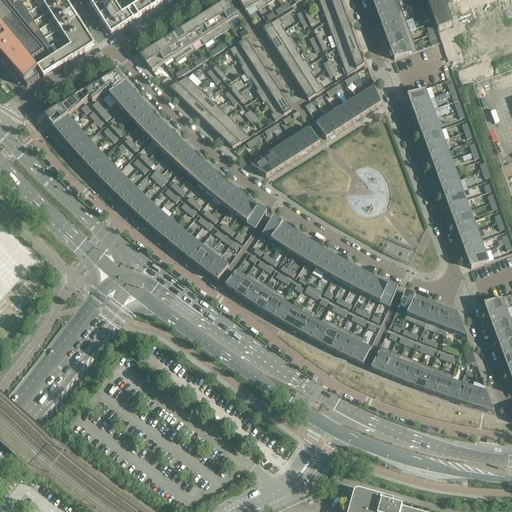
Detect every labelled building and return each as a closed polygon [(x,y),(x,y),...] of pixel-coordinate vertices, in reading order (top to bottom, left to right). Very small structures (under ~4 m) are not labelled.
[(0,0),(0,58),(26,87),(27,89),(39,81),(44,79),(63,67),(48,43),(39,49),(10,4),(15,0),(0,0)] [(15,0),(10,4),(39,49),(48,43),(63,67),(103,42),(164,2),(163,1),(164,0),(15,0)] [(251,0),(238,0),(246,13),(256,7),(251,0)] [(264,0),(251,0),(256,7),(258,11),(267,5),(264,0)] [(318,0),(323,10),(338,0),(318,0)] [(340,0),(338,0),(323,10),(327,23),(345,12),(340,0)] [(391,0),(373,0),(372,1),(376,11),(393,4),(391,0)] [(452,26),(442,0),(429,0),(430,0),(427,1),(438,31),(452,26)] [(228,2),(218,8),(229,24),(238,18),(228,2)] [(393,4),(376,11),(380,21),(396,15),(397,14),(402,12),(399,2),(393,4)] [(288,4),(282,8),(285,12),(291,8),(288,4)] [(423,4),(418,6),(422,17),(427,15),(423,4)] [(218,8),(209,14),(222,34),(231,28),(229,24),(218,8)] [(282,8),(276,12),(278,16),(285,12),(282,8)] [(345,12),(327,23),(333,37),(350,26),(345,12)] [(396,15),(380,21),(383,31),(406,23),(402,12),(397,14),(396,15)] [(209,14),(200,19),(213,40),(222,34),(209,14)] [(273,14),(267,18),(269,22),(276,18),(273,14)] [(200,19),(191,25),(201,41),(204,46),(213,40),(200,19)] [(280,20),(263,30),(271,42),(286,33),(282,27),(284,26),(280,20)] [(406,23),(383,31),(387,41),(410,33),(410,32),(416,30),(412,20),(406,23)] [(261,22),(254,26),(257,30),(263,26),(261,22)] [(191,25),(182,31),(192,47),(201,41),(191,25)] [(350,26),(333,37),(337,50),(354,39),(350,26)] [(182,31),(173,37),(186,57),(195,51),(192,47),(182,31)] [(246,31),(240,35),(243,39),(249,35),(246,31)] [(286,33),(271,42),(279,54),(295,44),(291,37),(289,39),(286,33)] [(410,33),(387,41),(391,51),(414,43),(410,33)] [(430,37),(428,38),(432,48),(438,46),(437,42),(434,35),(430,37)] [(173,37),(164,42),(174,59),(177,63),(186,57),(173,37)] [(234,39),(228,43),(230,47),(237,43),(234,39)] [(354,39),(337,50),(342,64),(359,53),(354,39)] [(246,41),(230,51),(234,58),(236,56),(239,62),(254,53),(246,41)] [(164,42),(155,48),(165,64),(174,59),(164,42)] [(414,43),(391,51),(395,62),(417,53),(414,43)] [(225,44),(219,48),(221,53),(228,49),(225,44)] [(295,44),(279,54),(286,66),(301,57),(297,51),(299,50),(295,44)] [(155,48),(140,58),(152,72),(165,64),(155,48)] [(219,48),(212,52),(215,57),(221,53),(219,48)] [(254,53),(239,62),(243,68),(241,69),(245,75),(262,65),(254,53)] [(359,53),(342,64),(347,77),(364,67),(359,53)] [(301,57),(286,66),(293,78),(310,67),(306,61),(304,62),(301,57)] [(200,60),(194,64),(197,68),(203,64),(200,60)] [(262,65),(245,75),(249,81),(251,80),(254,86),(269,77),(262,65)] [(188,67),(182,71),(185,76),(191,72),(188,67)] [(310,67),(293,78),(301,90),(316,80),(312,75),(314,74),(310,67)] [(182,71),(176,75),(178,80),(185,76),(182,71)] [(116,73),(100,83),(106,92),(110,96),(125,83),(116,73)] [(358,75),(351,79),(354,83),(360,79),(358,75)] [(269,77),(254,86),(258,92),(256,93),(260,99),(277,89),(269,77)] [(170,78),(162,83),(166,88),(173,83),(170,78)] [(187,78),(170,89),(180,99),(198,88),(187,78)] [(351,79),(345,83),(348,87),(354,83),(351,79)] [(316,80),(301,90),(309,102),(325,91),(321,85),(319,86),(316,80)] [(358,81),(354,83),(362,97),(372,112),(381,107),(375,89),(374,89),(372,83),(363,88),(358,81)] [(100,83),(82,95),(87,101),(90,99),(93,103),(106,92),(100,83)] [(125,83),(110,96),(117,105),(132,92),(125,83)] [(339,87),(333,91),(336,95),(342,91),(339,87)] [(198,88),(180,99),(191,109),(208,99),(198,88)] [(277,89),(260,99),(264,105),(266,104),(269,110),(284,100),(277,89)] [(425,90),(407,97),(411,107),(428,101),(425,90)] [(333,91),(327,95),(329,99),(336,95),(333,91)] [(132,92),(117,105),(123,111),(138,99),(132,92)] [(450,98),(448,94),(434,99),(436,103),(450,98)] [(82,95),(60,108),(66,118),(68,117),(87,101),(82,95)] [(362,97),(353,102),(363,118),(372,112),(362,97)] [(321,98),(315,102),(317,106),(324,102),(321,98)] [(145,106),(138,99),(123,111),(130,119),(145,106)] [(208,99),(191,109),(201,120),(219,109),(208,99)] [(284,100),(269,110),(273,115),(271,116),(275,123),(292,112),(284,100)] [(428,101),(411,107),(415,118),(432,111),(428,101)] [(353,102),(344,108),(354,124),(363,118),(353,102)] [(312,104),(305,108),(308,112),(314,108),(312,104)] [(152,114),(145,106),(130,119),(137,127),(152,114)] [(60,108),(45,118),(53,129),(66,118),(60,108)] [(344,108),(335,114),(345,129),(354,124),(344,108)] [(219,109),(201,120),(212,130),(229,119),(219,109)] [(432,111),(415,118),(419,128),(436,121),(432,111)] [(293,116),(295,120),(302,116),(299,112),(293,116)] [(93,114),(90,117),(95,123),(98,119),(93,114)] [(159,121),(152,114),(137,127),(145,135),(159,121)] [(335,114),(326,120),(336,135),(345,129),(335,114)] [(66,118),(53,129),(60,137),(74,125),(68,117),(66,118)] [(289,118),(283,122),(286,126),(292,122),(289,118)] [(98,119),(95,123),(99,128),(103,125),(98,119)] [(229,119),(212,130),(222,140),(239,129),(229,119)] [(326,120),(316,126),(326,141),(336,135),(326,120)] [(166,128),(159,121),(145,135),(152,142),(166,128)] [(436,121),(419,128),(422,138),(440,132),(436,121)] [(114,124),(110,127),(116,133),(119,129),(114,124)] [(74,125),(60,137),(68,146),(82,134),(74,125)] [(278,126),(271,130),(274,134),(280,130),(278,126)] [(173,136),(166,128),(152,142),(159,149),(173,136)] [(119,129),(116,133),(121,138),(124,135),(119,129)] [(239,129),(222,140),(233,150),(250,139),(239,129)] [(108,130),(104,133),(109,139),(113,136),(108,130)] [(271,130),(265,134),(268,138),(274,134),(271,130)] [(310,130),(301,135),(311,151),(320,145),(310,130)] [(440,132),(422,138),(426,148),(443,142),(440,132)] [(89,142),(82,134),(68,146),(75,154),(89,142)] [(301,135),(291,142),(301,157),(311,151),(301,135)] [(113,136),(109,139),(114,144),(118,141),(113,136)] [(180,143),(173,136),(159,149),(167,157),(180,143)] [(259,137),(253,141),(256,145),(262,141),(259,137)] [(129,140),(125,143),(130,148),(134,145),(129,140)] [(253,141),(247,145),(249,149),(256,145),(253,141)] [(96,150),(89,142),(75,154),(83,163),(96,150)] [(291,142),(282,147),(292,163),(301,157),(291,142)] [(443,142),(426,148),(430,158),(447,152),(443,142)] [(188,150),(180,143),(167,157),(174,164),(188,150)] [(134,145),(130,148),(135,154),(139,150),(134,145)] [(122,146),(119,149),(124,155),(127,151),(122,146)] [(282,147),(273,153),(283,169),(292,163),(282,147)] [(104,159),(96,150),(83,163),(90,171),(104,159)] [(195,157),(188,150),(174,164),(182,171),(195,157)] [(127,151),(124,155),(129,160),(133,157),(127,151)] [(447,152),(430,158),(434,168),(451,162),(447,152)] [(273,153),(264,159),(274,174),(283,169),(273,153)] [(143,155),(140,158),(145,164),(149,160),(143,155)] [(203,163),(195,157),(182,171),(190,178),(203,163)] [(104,159),(90,171),(98,179),(111,167),(104,159)] [(264,159),(251,167),(266,179),(274,174),(264,159)] [(149,160),(145,164),(151,169),(154,165),(149,160)] [(137,161),(134,165),(139,170),(143,167),(137,161)] [(451,162),(434,168),(437,178),(455,172),(451,162)] [(190,178),(186,183),(194,189),(198,185),(211,170),(203,163),(190,178)] [(111,167),(98,179),(106,187),(119,174),(111,167)] [(143,167),(139,170),(144,175),(148,172),(143,167)] [(218,177),(211,170),(198,185),(206,192),(218,177)] [(157,171),(154,175),(159,180),(163,176),(157,171)] [(455,172),(437,178),(441,188),(458,182),(455,172)] [(119,174),(106,187),(114,195),(127,182),(119,174)] [(154,175),(151,178),(156,184),(159,180),(154,175)] [(163,176),(159,180),(165,185),(168,181),(163,176)] [(226,183),(218,177),(206,192),(214,198),(226,183)] [(159,180),(156,184),(161,189),(165,185),(159,180)] [(458,182),(441,188),(445,199),(462,192),(467,191),(467,190),(463,180),(458,182)] [(135,190),(127,182),(114,195),(122,203),(135,190)] [(234,190),(226,183),(214,198),(222,205),(234,190)] [(174,184),(171,188),(176,193),(180,189),(174,184)] [(180,189),(176,193),(182,198),(185,194),(180,189)] [(143,198),(135,190),(122,203),(130,211),(143,198)] [(242,196),(234,190),(222,205),(230,212),(242,196)] [(168,191),(165,195),(171,200),(174,196),(168,191)] [(462,192),(445,199),(448,209),(466,203),(462,192)] [(174,196),(171,200),(176,205),(179,201),(174,196)] [(250,202),(242,196),(230,212),(238,218),(250,202)] [(151,205),(143,198),(130,211),(139,219),(151,205)] [(190,198),(187,202),(193,207),(196,203),(190,198)] [(258,209),(250,202),(238,218),(247,224),(258,209)] [(196,203),(193,207),(198,212),(202,208),(196,203)] [(466,203),(448,209),(452,219),(470,213),(466,203)] [(159,212),(151,205),(139,219),(147,226),(159,212)] [(184,205),(181,209),(187,214),(190,210),(184,205)] [(258,209),(247,224),(255,231),(267,215),(258,209)] [(190,210),(187,214),(193,219),(196,215),(190,210)] [(168,220),(159,212),(147,226),(155,234),(168,220)] [(206,212),(203,216),(209,221),(212,217),(206,212)] [(470,213),(452,219),(456,229),(473,223),(470,213)] [(212,217),(209,221),(215,225),(218,222),(212,217)] [(201,219),(198,223),(204,228),(207,224),(201,219)] [(282,225),(273,219),(262,235),(271,241),(282,225)] [(176,227),(168,220),(155,234),(164,241),(176,227)] [(473,223),(456,229),(460,239),(477,233),(473,223)] [(207,224),(204,228),(209,232),(213,229),(207,224)] [(223,225),(220,229),(226,234),(229,230),(223,225)] [(291,231),(282,225),(271,241),(280,247),(291,231)] [(184,234),(176,227),(164,241),(173,248),(184,234)] [(229,230),(226,234),(232,238),(235,234),(229,230)] [(299,236),(291,231),(280,247),(289,253),(299,236)] [(218,233),(215,237),(221,241),(224,237),(218,233)] [(477,233),(460,239),(463,249),(481,243),(477,233)] [(193,241),(184,234),(173,248),(181,255),(193,241)] [(238,236),(235,240),(241,245),(244,241),(238,236)] [(308,242),(299,236),(289,253),(297,258),(308,242)] [(224,237),(221,241),(227,246),(230,242),(224,237)] [(202,248),(193,241),(181,255),(190,262),(202,248)] [(316,247),(308,242),(297,258),(306,264),(316,247)] [(202,248),(190,262),(199,269),(214,250),(205,243),(202,248)] [(481,243),(463,249),(467,259),(484,253),(481,243)] [(232,244),(229,248),(235,252),(238,248),(232,244)] [(325,252),(316,247),(306,264),(315,269),(325,252)] [(214,250),(199,269),(208,276),(219,261),(223,257),(214,250)] [(254,254),(260,258),(263,254),(256,250),(254,254)] [(484,253),(467,259),(471,270),(488,264),(493,262),(490,251),(484,253)] [(334,257),(325,252),(315,269),(324,275),(334,257)] [(262,260),(269,264),(271,260),(265,256),(262,260)] [(257,261),(251,257),(249,261),(255,265),(257,261)] [(343,263),(334,257),(324,275),(333,280),(343,263)] [(285,269),(289,271),(295,262),(291,259),(285,269)] [(271,260),(269,264),(275,268),(278,264),(271,260)] [(228,268),(219,261),(208,276),(218,283),(228,268)] [(266,267),(260,263),(257,267),(264,271),(266,267)] [(352,267),(343,263),(333,280),(343,285),(352,267)] [(266,267),(264,271),(270,275),(273,271),(266,267)] [(280,271),(287,275),(289,271),(285,269),(283,267),(280,271)] [(361,272),(352,267),(343,285),(352,290),(361,272)] [(289,271),(287,275),(293,279),(296,275),(289,271)] [(370,277),(361,272),(352,290),(361,294),(370,277)] [(245,279),(236,273),(225,288),(235,295),(245,279)] [(248,274),(245,279),(235,295),(244,301),(258,281),(248,274)] [(285,279),(278,275),(276,279),(282,283),(285,279)] [(379,281),(370,277),(361,294),(370,299),(379,281)] [(299,283),(305,287),(308,282),(301,278),(299,283)] [(285,279),(282,283),(288,287),(291,283),(285,279)] [(267,287),(258,281),(244,301),(254,307),(267,287)] [(388,286),(379,281),(370,299),(380,304),(388,286)] [(303,290),(296,286),(294,290),(300,294),(303,290)] [(390,308),(398,290),(388,286),(380,304),(390,308)] [(276,292),(267,287),(254,307),(263,313),(276,292)] [(283,303),(286,298),(276,292),(263,313),(273,319),(283,303)] [(324,297),(330,301),(333,296),(326,293),(324,297)] [(415,298),(405,294),(397,312),(407,316),(415,298)] [(507,297),(484,306),(488,316),(511,308),(507,297)] [(424,302),(415,298),(407,316),(404,321),(414,325),(424,302)] [(328,304),(322,301),(319,305),(326,309),(328,304)] [(434,306),(424,302),(414,325),(425,330),(427,324),(434,306)] [(292,309),(283,303),(273,319),(282,325),(292,309)] [(292,309),(282,325),(292,330),(301,314),(304,310),(295,304),(292,309)] [(427,324),(425,330),(434,334),(436,328),(443,309),(434,306),(427,324)] [(341,311),(334,307),(332,312),(338,315),(341,311)] [(511,310),(511,308),(488,316),(492,326),(511,318),(511,310)] [(436,328),(434,334),(444,337),(446,331),(453,313),(443,309),(436,328)] [(301,314),(292,330),(302,336),(311,320),(314,315),(304,310),(301,314)] [(458,315),(453,313),(446,331),(466,339),(458,315)] [(511,318),(492,326),(495,336),(511,330),(511,318)] [(320,325),(311,320),(302,336),(312,341),(320,325)] [(333,325),(323,320),(320,325),(312,341),(322,347),(333,325)] [(343,330),(333,325),(322,347),(332,352),(343,330)] [(353,335),(343,330),(332,352),(342,357),(353,335)] [(511,330),(495,336),(499,346),(511,341),(511,330)] [(363,340),(353,335),(342,357),(352,362),(360,345),(363,340)] [(511,341),(499,346),(503,357),(511,353),(511,341)] [(371,350),(360,345),(352,362),(363,367),(371,350)] [(381,348),(371,370),(382,375),(391,352),(381,348)] [(402,357),(391,352),(382,375),(392,379),(402,357)] [(511,353),(503,357),(507,367),(511,364),(511,353)] [(402,357),(392,379),(403,384),(409,366),(411,361),(402,357)] [(403,384),(413,388),(422,365),(411,361),(409,366),(403,384)] [(432,369),(422,365),(413,388),(424,392),(432,369)] [(442,373),(432,369),(424,392),(434,396),(442,373)] [(453,376),(442,373),(434,396),(445,399),(451,382),(453,376)] [(461,385),(451,382),(445,399),(456,403),(461,385)] [(472,389),(461,385),(456,403),(466,407),(472,389)] [(482,392),(472,389),(466,407),(477,410),(482,392)] [(487,393),(482,392),(477,410),(494,415),(487,393)] [(354,494),(348,511),(414,511),(392,506),(393,501),(359,492),(357,492),(355,493),(354,494)]
